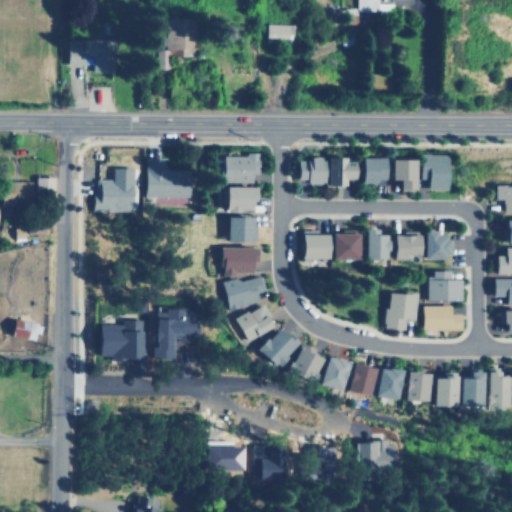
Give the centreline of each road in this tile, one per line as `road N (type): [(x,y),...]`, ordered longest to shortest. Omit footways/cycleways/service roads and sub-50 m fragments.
road 1 (tertiary): [(0,120),(511,125)]
road 2 (residential): [(276,125),(281,268),(291,299),(313,321),(391,347),(511,347)]
road 3 (residential): [(57,511),(65,121)]
road 4 (residential): [(281,204),(468,211),(476,225),(480,348)]
road 5 (residential): [(198,383),(224,402),(297,424),(317,420),(322,408),(252,379),(198,383)]
road 6 (residential): [(59,383),(198,383)]
